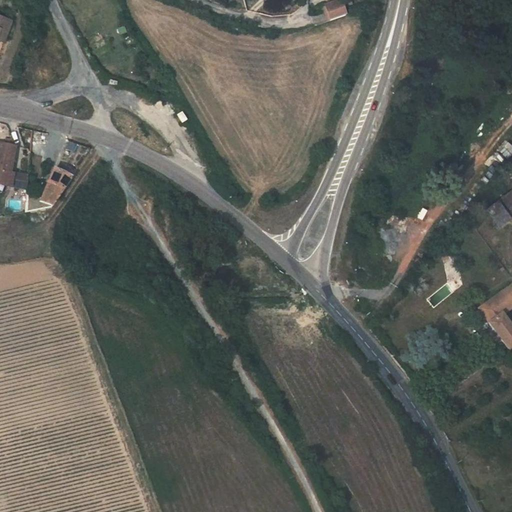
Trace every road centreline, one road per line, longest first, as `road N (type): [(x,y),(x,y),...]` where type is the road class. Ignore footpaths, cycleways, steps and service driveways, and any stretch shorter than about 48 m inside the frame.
road 1 (track): [(310,489),(98,138)]
road 2 (primary): [(310,276),(408,0)]
road 3 (primary): [(310,276),(366,337),(473,511)]
road 4 (primary): [(394,0),(378,60),(287,257)]
road 5 (tertiary): [(98,138),(182,175),(287,257)]
road 6 (residential): [(98,138),(95,92),(54,0)]
